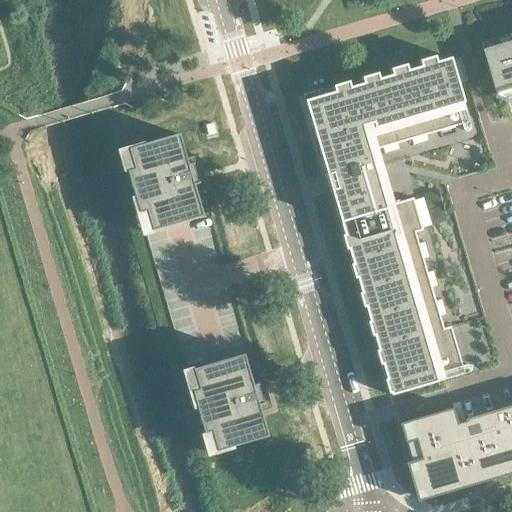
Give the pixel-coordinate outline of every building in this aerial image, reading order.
[(511,41),(482,51),(494,94),(511,89),(511,41)] [(319,91),(302,96),(321,160),(327,158),(331,171),(325,172),(326,175),(331,193),(335,208),(342,206),(345,219),(339,221),(344,237),(350,235),(354,248),(347,250),(352,266),(359,264),(362,276),(356,278),(361,294),(367,293),(371,305),(364,307),(369,323),(375,321),(379,334),(373,336),(391,396),(464,375),(450,327),(443,330),(439,316),(437,317),(433,304),(435,304),(431,288),(428,288),(424,276),(427,275),(422,259),(420,260),(416,247),(418,246),(415,233),(422,231),(413,199),(393,205),(377,150),(383,148),(382,146),(395,142),(396,145),(412,140),(411,137),(424,134),(425,136),(441,132),(440,129),(453,125),(453,128),(469,123),(450,59),(434,63),(435,66),(422,70),(422,67),(406,72),(406,74),(394,78),(393,76),(377,80),(378,83),(365,87),(364,84),(348,89),(349,91),(336,95),(335,93),(321,97),(319,91)] [(127,150),(120,152),(144,234),(202,217),(198,202),(196,198),(196,197),(195,192),(206,188),(200,183),(199,183),(194,168),(195,165),(197,157),(195,157),(194,158),(191,159),(185,161),(184,154),(178,135),(159,141),(144,145),(127,150)] [(243,355),(185,372),(209,454),(267,437),(261,418),(259,412),(271,408),(265,403),(263,403),(261,396),(262,377),(260,377),(260,378),(259,378),(250,381),(248,374),(243,355)] [(452,409),(399,425),(416,484),(427,481),(432,498),(511,474),(511,407),(456,423),(452,409)]
